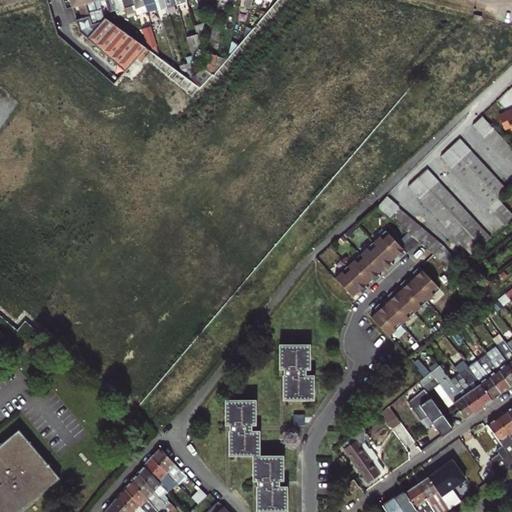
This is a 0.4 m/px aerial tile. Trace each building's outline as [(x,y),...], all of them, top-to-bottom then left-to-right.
[(89,32),(79,0),(64,0),(75,33),(121,73),(132,59),(137,63),(142,58),(141,58),(146,53),(143,51),(99,19),(97,23),(89,32)] [(94,3),(93,0),(79,0),(89,32),(97,23),(99,19),(96,9),(94,3)] [(105,0),(103,0),(94,3),(96,9),(107,5),(105,0)] [(116,0),(105,0),(107,5),(109,10),(119,7),(116,0)] [(162,7),(159,0),(155,0),(154,0),(156,9),(162,7)] [(248,0),(238,0),(238,1),(243,2),(240,12),(246,13),(248,0)] [(142,12),(152,9),(150,2),(140,5),(142,12)] [(120,11),(122,19),(132,15),(130,7),(120,11)] [(233,21),(236,11),(228,9),(225,19),(233,21)] [(265,13),(257,11),(254,26),(265,13)] [(192,35),(194,43),(199,23),(189,26),(192,35)] [(150,48),(159,45),(152,25),(143,28),(150,48)] [(137,30),(143,51),(148,49),(142,29),(137,30)] [(194,43),(192,35),(182,38),(189,61),(194,43)] [(203,59),(199,73),(208,76),(209,76),(212,62),(203,59)] [(189,80),(186,76),(185,80),(184,81),(196,89),(208,76),(199,73),(189,80)] [(511,103),(499,110),(510,133),(511,132),(511,103)] [(511,152),(495,133),(485,141),(511,171),(511,152)] [(488,211),(498,203),(496,202),(506,193),(471,154),(453,170),(487,209),(487,210),(488,211)] [(438,182),(428,191),(433,196),(443,187),(438,182)] [(443,187),(433,196),(437,201),(447,192),(443,187)] [(419,200),(423,205),(433,196),(428,191),(419,200)] [(452,197),(447,192),(437,201),(442,206),(452,197)] [(433,196),(423,205),(428,210),(437,201),(433,196)] [(452,197),(442,206),(446,211),(456,202),(452,197)] [(442,206),(437,201),(428,210),(432,215),(442,206)] [(446,211),(451,216),(460,207),(456,202),(446,211)] [(511,222),(511,220),(498,203),(488,211),(488,212),(504,230),(511,222)] [(437,219),(446,211),(442,206),(432,215),(437,219)] [(455,221),(465,212),(460,207),(451,216),(455,221)] [(397,210),(388,220),(394,225),(402,214),(397,210)] [(451,216),(446,211),(437,219),(441,225),(451,216)] [(469,217),(465,212),(455,221),(459,226),(469,217)] [(394,225),(398,228),(407,218),(402,214),(394,225)] [(445,229),(455,221),(451,216),(441,225),(445,229)] [(469,217),(459,226),(463,230),(473,221),(469,217)] [(403,233),(412,222),(407,218),(398,228),(403,233)] [(459,226),(455,221),(445,229),(450,234),(459,226)] [(454,239),(455,240),(474,223),(473,221),(463,230),(454,239)] [(417,226),(412,222),(403,233),(408,236),(417,226)] [(490,241),(474,223),(455,240),(470,257),(490,241)] [(417,226),(408,236),(413,241),(422,230),(417,226)] [(454,239),(463,230),(459,226),(450,234),(454,239)] [(418,245),(427,235),(422,230),(413,241),(418,245)] [(405,256),(384,234),(332,280),(350,300),(357,293),(359,296),(365,291),(363,288),(369,283),(372,286),(378,280),(376,277),(382,271),(385,274),(391,268),(389,265),(395,259),(398,262),(405,256)] [(418,245),(423,249),(432,239),(427,235),(418,245)] [(428,253),(437,243),(432,239),(423,249),(428,253)] [(433,258),(442,247),(437,243),(428,253),(433,258)] [(442,247),(433,258),(438,254),(444,249),(442,247)] [(433,258),(446,277),(459,266),(444,249),(438,254),(433,258)] [(437,294),(417,271),(411,277),(413,280),(406,286),(404,283),(397,288),(400,291),(393,297),(391,294),(384,300),(387,303),(381,308),(378,305),(372,311),(375,314),(368,320),(385,339),(437,294)] [(510,298),(506,294),(499,299),(502,304),(510,298)] [(484,318),(493,311),(490,307),(480,314),(484,318)] [(473,319),(478,326),(486,320),(484,318),(480,314),(473,319)] [(494,348),(511,371),(511,352),(506,345),(503,341),(494,348)] [(281,379),(281,403),(312,403),(311,377),(304,377),(304,372),(308,371),(308,346),(278,346),(277,378),(281,379)] [(484,355),(509,388),(511,385),(511,373),(493,349),(484,355)] [(500,395),(509,388),(484,355),(475,362),(500,395)] [(475,362),(466,369),(491,402),(500,395),(475,362)] [(466,369),(461,363),(453,369),(458,375),(466,369)] [(421,382),(417,385),(422,392),(425,395),(432,390),(442,403),(446,399),(451,405),(464,421),(473,414),(454,390),(452,392),(450,389),(452,388),(448,382),(435,366),(419,379),(421,382)] [(491,402),(466,369),(458,375),(482,408),(491,402)] [(473,414),(482,408),(458,375),(448,382),(452,388),(450,389),(452,392),(454,390),(473,414)] [(425,395),(422,392),(406,405),(419,423),(425,418),(441,438),(451,430),(443,419),(425,395)] [(446,399),(442,403),(447,409),(451,405),(446,399)] [(253,403),(223,402),(223,434),(227,434),(227,458),(251,458),(252,488),(254,488),(254,511),(284,511),(284,488),(277,488),(277,483),(281,483),(281,458),(258,458),(258,432),(250,433),(250,427),(253,427),(253,403)] [(392,432),(400,426),(388,409),(380,416),(392,432)] [(511,420),(506,411),(496,418),(511,439),(511,420)] [(511,439),(496,418),(486,425),(502,447),(496,451),(498,454),(487,462),(496,475),(511,463),(511,439)] [(365,437),(361,431),(340,449),(367,484),(383,472),(374,460),(376,459),(370,450),(368,452),(360,441),(365,437)] [(0,511),(30,511),(63,480),(17,435),(0,452),(0,511)] [(159,450),(151,460),(172,485),(175,488),(185,479),(159,450)] [(143,468),(164,492),(172,485),(151,460),(143,468)] [(436,472),(427,479),(447,510),(458,502),(449,489),(462,480),(450,463),(440,470),(441,472),(437,475),(436,472)] [(166,495),(164,492),(143,468),(136,476),(159,502),(167,511),(174,511),(163,499),(166,495)] [(164,511),(157,504),(159,502),(136,476),(130,484),(154,511),(164,511)] [(427,479),(415,487),(431,511),(443,511),(447,510),(427,479)] [(359,490),(352,481),(345,488),(351,496),(359,490)] [(141,511),(154,511),(130,484),(123,491),(141,511)] [(404,495),(413,509),(414,511),(431,511),(415,487),(404,495)] [(141,511),(123,491),(116,499),(126,511),(141,511)] [(186,500),(193,508),(203,500),(196,492),(186,500)] [(408,511),(413,509),(404,495),(402,493),(393,499),(401,511),(408,511)] [(126,511),(116,499),(104,511),(126,511)] [(401,511),(393,499),(381,508),(383,511),(401,511)] [(228,511),(218,501),(207,511),(228,511)]
